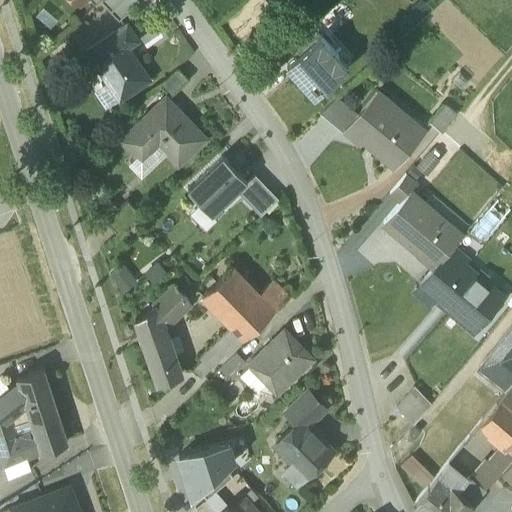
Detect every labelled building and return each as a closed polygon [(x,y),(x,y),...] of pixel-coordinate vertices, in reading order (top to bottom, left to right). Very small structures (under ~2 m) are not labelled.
[(100,0),(100,1),(110,12),(122,0),(100,0)] [(136,0),(122,0),(110,12),(119,21),(138,1),(136,0)] [(126,23),(86,51),(95,65),(119,100),(149,80),(127,47),(137,40),(126,23)] [(311,27),(290,46),(299,55),(320,37),(311,27)] [(299,55),(287,67),(313,96),(343,70),(334,60),(338,57),(320,37),(299,55)] [(119,100),(95,65),(84,73),(108,108),(119,100)] [(177,69),(160,86),(170,97),(187,80),(177,69)] [(409,119),(376,92),(357,114),(345,130),(361,143),(363,141),(394,166),(423,131),(423,130),(424,129),(408,120),(409,119)] [(204,139),(165,98),(121,141),(136,157),(154,140),(177,164),(204,139)] [(357,114),(337,98),(319,114),(343,133),(345,130),(357,114)] [(444,104),(428,122),(440,132),(456,114),(444,104)] [(246,181),(222,156),(187,190),(211,215),(236,192),(247,182),(246,181)] [(247,182),(236,192),(260,217),(278,200),(253,174),(246,181),(247,182)] [(405,174),(389,194),(400,203),(410,190),(411,191),(417,184),(405,174)] [(400,203),(383,223),(418,253),(417,254),(433,268),(434,268),(448,252),(453,246),(462,234),(411,191),(410,190),(400,203)] [(118,209),(108,199),(98,209),(108,219),(118,209)] [(108,219),(106,221),(117,232),(138,212),(127,201),(118,209),(108,219)] [(448,252),(434,268),(433,268),(419,285),(474,331),(502,298),(451,254),(448,252)] [(126,264),(112,273),(125,293),(139,283),(126,264)] [(259,295),(232,267),(202,296),(231,327),(244,340),(274,311),(259,295)] [(288,297),(273,282),(259,295),(274,311),(288,297)] [(175,285),(153,305),(162,327),(188,302),(175,285)] [(162,327),(153,305),(152,304),(135,319),(157,383),(179,376),(162,327)] [(511,326),(479,367),(506,389),(511,382),(511,326)] [(231,327),(199,358),(209,370),(224,356),(226,357),(244,340),(231,327)] [(284,330),(248,365),(273,391),(309,356),(284,330)] [(236,354),(219,370),(228,379),(245,363),(236,354)] [(209,370),(199,358),(193,370),(201,378),(209,370)] [(67,440),(43,368),(16,377),(18,382),(25,404),(26,404),(30,418),(34,427),(40,449),(66,441),(67,440)] [(0,378),(0,396),(1,395),(9,389),(0,378)] [(25,404),(18,382),(9,389),(1,395),(10,417),(25,404)] [(511,382),(506,389),(500,397),(511,407),(511,382)] [(431,404),(414,387),(396,408),(413,425),(431,404)] [(324,409),(307,392),(286,413),(296,424),(297,424),(301,420),(306,426),(307,426),(324,409)] [(0,396),(0,425),(9,418),(10,417),(1,395),(0,396)] [(511,407),(500,397),(479,423),(502,442),(511,450),(511,407)] [(25,404),(10,417),(13,424),(30,418),(26,404),(25,404)] [(34,427),(15,435),(9,418),(0,425),(0,454),(3,465),(26,456),(40,449),(34,427)] [(307,426),(306,426),(301,420),(297,424),(296,424),(275,445),(305,476),(308,473),(314,474),(318,469),(318,464),(331,451),(307,426)] [(481,459),(468,477),(484,490),(493,482),(502,471),(511,458),(511,450),(502,442),(485,463),(481,459)] [(228,443),(179,456),(192,495),(198,490),(225,467),(233,460),(228,443)] [(26,456),(3,465),(8,479),(31,470),(26,456)] [(511,458),(502,471),(511,479),(511,458)] [(468,477),(448,461),(438,474),(450,485),(473,504),(484,490),(468,477)] [(225,467),(198,490),(206,499),(233,476),(225,467)] [(438,474),(413,505),(418,511),(428,511),(450,485),(438,474)] [(67,486),(0,510),(0,511),(78,511),(69,485),(67,486)] [(466,511),(473,504),(450,485),(428,511),(466,511)] [(255,511),(244,499),(232,510),(227,505),(219,511),(255,511)] [(213,511),(203,501),(195,508),(196,511),(213,511)]
